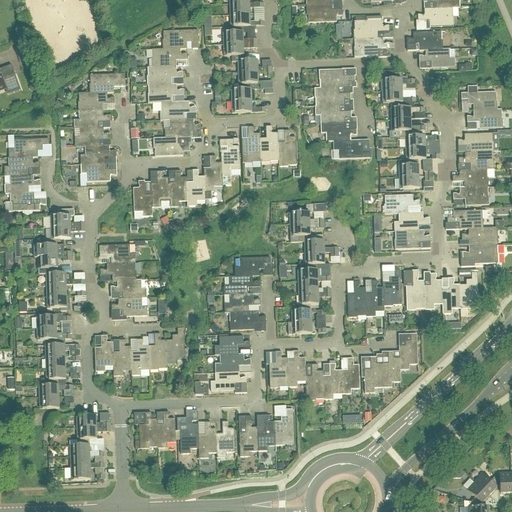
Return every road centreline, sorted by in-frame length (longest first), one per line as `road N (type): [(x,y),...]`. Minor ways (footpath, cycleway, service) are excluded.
road 1 (residential): [(346,274),(369,271),(374,261),(439,260),(448,125),(425,81),(401,62)]
road 2 (residential): [(122,405),(260,400),(258,346),(271,346)]
road 3 (tertiary): [(511,326),(362,463)]
road 4 (tertiary): [(386,495),(394,478),(511,371)]
road 5 (tertiary): [(362,463),(328,461),(295,493),(240,506)]
road 6 (residential): [(208,139),(223,122),(279,120),(277,67)]
